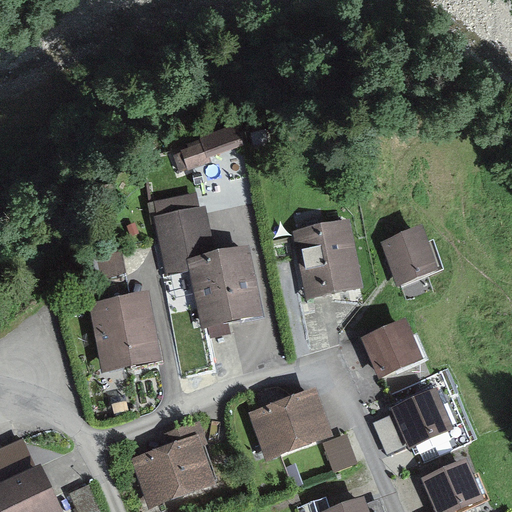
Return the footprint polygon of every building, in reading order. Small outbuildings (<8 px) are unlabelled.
[(183,181),(221,168),(213,145),(175,158),(183,181)] [(352,225),(292,236),(305,305),(364,294),(352,225)] [(423,237),(383,251),(397,293),(438,278),(423,237)] [(247,257),(188,268),(201,338),(260,327),(247,257)] [(148,297),(89,308),(102,378),(161,367),(148,297)] [(406,327),(363,343),(379,384),(422,368),(406,327)] [(316,386),(251,409),(268,457),(333,435),(316,386)] [(438,394),(390,412),(405,452),(453,435),(438,394)] [(205,427),(132,453),(149,501),(222,476),(205,427)] [(468,464),(421,482),(432,511),(463,511),(484,505),(468,464)] [(63,511),(41,465),(0,484),(0,511),(63,511)] [(101,511),(93,490),(73,497),(79,511),(101,511)] [(375,511),(369,495),(322,511),(375,511)]
